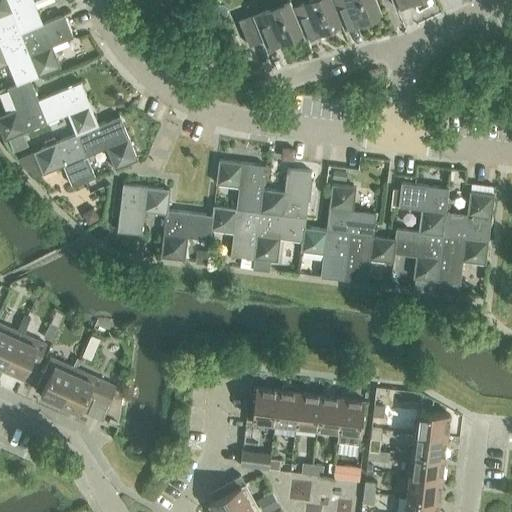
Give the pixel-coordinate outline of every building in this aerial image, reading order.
[(6,0),(0,0),(0,42),(21,34),(6,0)] [(6,0),(21,34),(41,26),(41,24),(33,4),(42,0),(6,0)] [(302,33),(291,6),(291,5),(288,0),(273,0),(276,5),(237,21),(247,46),(261,41),(264,49),(301,34),(302,33)] [(303,39),(340,24),(341,24),(330,0),(304,0),(291,5),(291,6),(302,33),(301,34),(303,39)] [(340,24),(342,29),(380,13),(374,0),(330,0),(341,24),(340,24)] [(41,26),(21,34),(38,77),(59,68),(50,46),(72,38),(63,15),(41,24),(41,26)] [(21,34),(0,42),(0,67),(8,64),(17,85),(29,80),(38,77),(21,34)] [(242,53),(234,35),(227,39),(230,48),(226,49),(230,58),(242,53)] [(46,123),(37,101),(29,80),(17,85),(7,89),(15,110),(0,116),(0,131),(4,140),(14,154),(26,149),(20,134),(46,123)] [(68,114),(76,134),(76,135),(77,135),(98,127),(97,125),(80,84),(37,101),(46,123),(68,114)] [(98,127),(77,135),(86,157),(87,156),(106,149),(114,169),(136,161),(118,117),(97,125),(98,127)] [(73,187),(96,178),(87,156),(86,157),(77,135),(76,135),(76,134),(23,156),(30,174),(33,178),(64,166),(73,187)] [(283,148),(282,156),(285,160),(293,161),(294,150),(283,148)] [(235,209),(258,212),(261,188),(262,188),(265,165),(218,160),(215,182),(238,185),(235,206),(235,209)] [(283,191),(262,188),(261,188),(258,212),(305,217),(310,171),(286,168),(283,191)] [(346,181),(347,171),(333,170),(332,179),(346,181)] [(444,211),(445,211),(448,188),(401,182),(398,205),(421,208),(418,231),(418,233),(441,235),(444,211)] [(143,211),(165,214),(166,214),(166,209),(169,190),(122,184),(116,230),(140,233),(143,211)] [(471,184),(470,191),(493,194),(494,187),(493,187),(471,184)] [(325,231),(348,234),(372,237),(372,236),(375,213),(351,211),(354,188),(331,185),(325,230),(325,231)] [(444,211),(441,235),(487,241),(493,194),(470,191),(467,213),(445,211),(444,211)] [(213,203),(212,214),(211,229),(233,231),(230,255),(242,256),(241,268),(251,269),(258,212),(235,209),(235,206),(213,203)] [(94,209),(84,214),(89,224),(99,219),(94,209)] [(186,236),(210,239),(211,229),(212,214),(166,209),(166,214),(165,214),(160,256),(183,258),(186,236)] [(303,227),(305,217),(258,212),(251,269),(269,271),(270,260),(276,260),(279,239),(301,241),(303,227)] [(320,275),(344,278),(348,234),(325,231),(325,230),(303,227),(301,241),(300,250),(323,253),(320,275)] [(394,228),(393,238),(394,238),(392,252),(393,252),(416,255),(413,278),(415,278),(414,289),(434,292),(435,281),(436,281),(441,235),(418,233),(418,231),(394,228)] [(369,259),(392,262),(393,252),(392,252),(394,238),(393,238),(372,236),(372,237),(348,234),(344,278),(366,281),(369,259)] [(462,260),(484,263),(487,241),(441,235),(436,281),(459,283),(462,260)] [(198,252),(197,264),(207,265),(208,253),(198,252)] [(398,283),(395,278),(390,278),(390,286),(397,287),(398,283)] [(437,282),(435,291),(454,293),(455,284),(437,282)] [(17,331),(0,323),(0,365),(4,367),(27,316),(25,315),(17,331)] [(33,373),(46,344),(23,334),(31,318),(27,316),(4,367),(23,376),(26,370),(33,373)] [(49,325),(43,338),(50,342),(57,328),(49,325)] [(89,337),(81,355),(90,359),(98,341),(89,337)] [(40,395),(60,403),(75,368),(49,357),(36,386),(42,389),(40,395)] [(87,414),(101,420),(115,386),(75,368),(60,403),(79,412),(82,406),(89,409),(87,414)] [(254,388),(250,420),(272,423),(276,390),(254,388)] [(272,423),(293,425),(297,393),(276,390),(272,423)] [(297,393),(293,425),(315,428),(319,395),(297,393)] [(315,428),(335,430),(339,398),(319,395),(315,428)] [(359,433),(363,400),(339,398),(335,430),(337,431),(336,441),(358,443),(359,433)] [(373,416),(383,417),(384,407),(374,406),(373,416)] [(412,432),(445,436),(448,414),(415,410),(412,432)] [(369,448),(379,449),(381,429),(371,429),(369,448)] [(412,432),(410,453),(443,457),(445,436),(412,432)] [(379,451),(379,449),(369,448),(367,459),(388,462),(389,452),(379,451)] [(240,466),(266,470),(268,459),(259,458),(259,453),(242,450),(240,466)] [(410,453),(407,474),(440,478),(443,457),(410,453)] [(279,471),(280,460),(268,459),(266,470),(279,471)] [(301,474),(309,475),(311,463),(302,462),(301,474)] [(311,463),(309,475),(321,476),(321,469),(324,469),(324,465),(311,463)] [(358,480),(360,467),(334,464),(333,477),(358,480)] [(438,500),(440,478),(407,474),(404,496),(438,500)] [(238,475),(207,492),(212,500),(238,486),(242,484),(238,475)] [(364,481),(363,491),(374,492),(375,482),(364,481)] [(207,503),(212,511),(232,511),(248,503),(238,486),(212,500),(207,503)] [(270,491),(254,500),(260,511),(267,511),(278,506),(270,491)] [(362,502),(373,503),(374,492),(363,491),(362,502)] [(404,496),(402,511),(436,511),(438,500),(404,496)] [(252,511),(248,503),(232,511),(252,511)]
